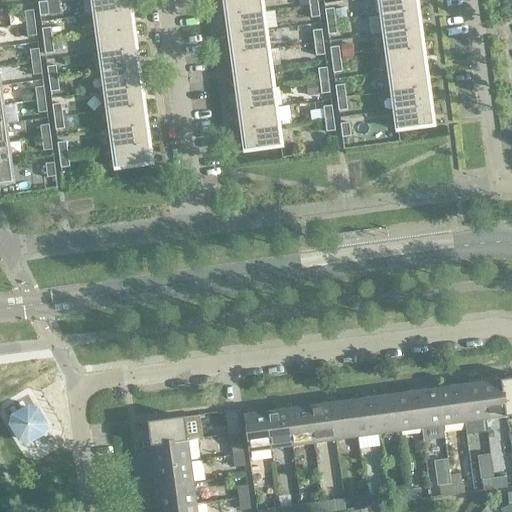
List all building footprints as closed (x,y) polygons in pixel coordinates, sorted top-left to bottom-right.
[(49,14),(60,12),(58,0),(57,0),(47,1),(49,14)] [(93,0),(95,15),(130,10),(129,0),(93,0)] [(263,12),(261,0),(225,0),(227,16),(263,12)] [(417,10),(415,0),(379,0),(382,15),(417,10)] [(47,1),(38,2),(40,15),(49,14),(47,1)] [(320,17),(318,4),(310,5),(311,18),(320,17)] [(347,17),(346,7),(335,9),(337,18),(347,17)] [(334,8),(325,10),(326,22),(335,21),(334,8)] [(133,29),(130,10),(95,15),(98,34),(133,29)] [(420,29),(417,10),(382,15),(385,34),(420,29)] [(35,23),(33,11),(24,12),(26,24),(35,23)] [(265,31),(263,12),(227,16),(230,35),(265,31)] [(337,34),(335,21),(326,22),(328,35),(337,34)] [(37,36),(35,23),(26,24),(28,37),(37,36)] [(51,28),(42,29),(44,41),(52,40),(51,28)] [(136,48),(133,29),(98,34),(100,53),(136,48)] [(323,42),(321,29),(313,31),(315,43),(323,42)] [(422,48),(420,29),(385,34),(387,53),(422,48)] [(268,50),(265,31),(230,35),(233,54),(268,50)] [(62,47),(61,39),(53,41),(54,49),(62,47)] [(54,53),(52,40),(44,41),(45,54),(54,53)] [(325,55),(323,42),(315,43),(317,56),(325,55)] [(342,56),(353,55),(352,43),(340,44),(342,56)] [(339,47),(330,48),(332,60),(340,59),(339,47)] [(138,67),(136,48),(100,53),(103,72),(138,67)] [(425,67),(422,48),(387,53),(390,72),(425,67)] [(40,61),(39,49),(30,50),(31,62),(40,61)] [(270,69),(268,50),(233,54),(235,73),(270,69)] [(342,72),(340,59),(332,60),(333,73),(342,72)] [(42,74),(40,61),(31,62),(33,75),(42,74)] [(56,66),(47,67),(49,79),(58,78),(56,66)] [(141,86),(138,67),(103,72),(106,91),(141,86)] [(428,86),(425,67),(390,72),(392,91),(428,86)] [(328,80),(327,68),(318,69),(320,81),(328,80)] [(273,88),(270,69),(235,73),(238,93),(273,88)] [(59,91),(58,78),(49,79),(50,92),(59,91)] [(330,93),(328,80),(320,81),(322,94),(330,93)] [(320,82),(307,83),(308,95),(321,94),(320,82)] [(344,85),(335,86),(337,98),(346,97),(344,85)] [(143,105),(141,86),(106,91),(108,110),(143,105)] [(430,105),(428,86),(392,91),(395,110),(430,105)] [(45,99),(44,87),(35,88),(37,101),(45,99)] [(276,107),(273,88),(238,93),(240,112),(276,107)] [(35,90),(25,91),(26,100),(36,99),(35,90)] [(347,110),(346,97),(337,98),(339,111),(347,110)] [(47,112),(45,99),(37,101),(38,113),(47,112)] [(61,104),(52,105),(54,118),(63,116),(61,104)] [(146,124),(143,105),(108,110),(111,129),(146,124)] [(433,125),(430,105),(395,110),(398,130),(433,125)] [(333,118),(332,106),(323,107),(325,119),(333,118)] [(278,126),(276,107),(240,112),(243,131),(278,126)] [(64,129),(63,116),(54,118),(56,130),(64,129)] [(335,131),(333,118),(325,119),(327,132),(335,131)] [(349,123),(340,125),(342,137),(351,136),(349,123)] [(149,143),(146,124),(111,129),(113,148),(149,143)] [(51,137),(49,125),(40,126),(42,139),(51,137)] [(281,146),(278,126),(243,131),(246,151),(281,146)] [(52,150),(51,137),(42,139),(44,151),(52,150)] [(66,142),(57,143),(59,156),(68,154),(66,142)] [(0,163),(10,162),(7,143),(0,144),(0,163)] [(151,163),(149,143),(113,148),(116,168),(151,163)] [(70,167),(68,154),(59,156),(61,168),(70,167)] [(0,184),(13,182),(10,162),(0,163),(0,184)] [(56,177),(54,164),(45,165),(47,178),(56,177)] [(493,376),(480,378),(486,419),(507,416),(502,380),(494,381),(493,376)] [(486,419),(480,378),(467,380),(468,384),(460,386),(465,422),(486,419)] [(511,378),(502,380),(507,416),(511,415),(511,378)] [(465,422),(460,386),(438,388),(443,425),(465,422)] [(408,388),(395,390),(400,431),(422,428),(417,391),(408,393),(408,388)] [(443,425),(438,388),(417,391),(422,428),(443,425)] [(400,431),(395,390),(382,391),(383,396),(374,397),(379,434),(400,431)] [(379,434),(374,397),(352,400),(357,437),(379,434)] [(321,400),(309,401),(314,442),(336,440),(331,403),(322,404),(321,400)] [(357,437),(352,400),(331,403),(336,440),(357,437)] [(314,442),(309,401),(296,403),(296,408),(288,409),(293,445),(314,442)] [(293,445),(288,409),(266,412),(271,448),(293,445)] [(15,419),(13,427),(22,442),(30,444),(45,435),(47,427),(38,412),(30,410),(15,419)] [(240,434),(237,410),(225,411),(228,436),(240,434)] [(271,448),(266,412),(244,415),(249,451),(271,448)] [(185,417),(148,422),(151,444),(188,439),(185,417)] [(191,461),(188,439),(151,444),(152,453),(148,453),(149,466),(191,461)] [(243,454),(241,442),(232,443),(233,455),(243,454)] [(245,466),(243,454),(233,455),(235,467),(245,466)] [(194,482),(191,461),(149,466),(151,479),(156,479),(157,487),(194,482)] [(483,478),(494,477),(493,469),(481,470),(483,478)] [(506,477),(494,479),(495,488),(507,487),(506,477)] [(495,488),(494,479),(482,480),(484,490),(495,488)] [(197,504),(194,482),(157,487),(160,509),(197,504)] [(463,483),(451,484),(453,494),(465,493),(463,483)] [(453,494),(451,484),(439,486),(441,496),(453,494)] [(249,496),(247,485),(237,486),(239,498),(249,496)] [(420,489),(408,490),(410,500),(422,499),(420,489)] [(410,500),(408,490),(397,492),(398,502),(410,500)] [(377,495),(365,496),(367,506),(379,505),(377,495)] [(250,508),(249,496),(239,498),(241,510),(250,508)] [(367,506),(365,496),(354,498),(355,508),(367,506)] [(334,500),(322,502),(324,511),(336,510),(334,500)] [(321,511),(324,511),(322,502),(310,504),(311,511),(321,511)]
